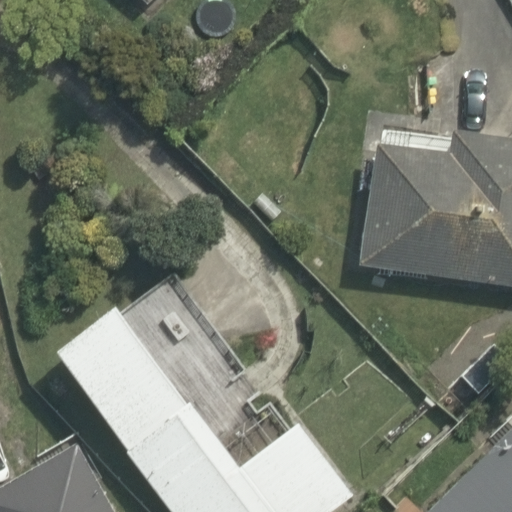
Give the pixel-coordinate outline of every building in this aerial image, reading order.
[(151,0),(134,0),(143,8),(151,0)] [(511,139),(370,124),(355,264),(511,281),(511,139)] [(83,302),(31,341),(156,511),(307,511),(337,490),(287,421),(268,434),(231,383),(248,371),(170,264),(95,319),(83,302)] [(511,511),(511,392),(408,511),(511,511)] [(103,511),(60,437),(0,471),(0,511),(103,511)]
